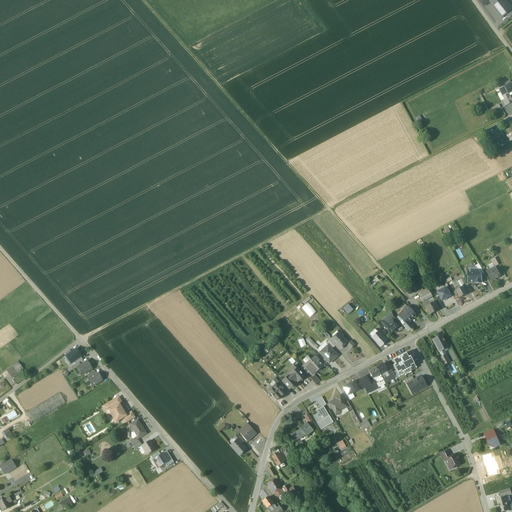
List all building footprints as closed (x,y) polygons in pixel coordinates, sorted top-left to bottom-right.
[(510,12),(502,1),(494,7),(492,8),(495,12),(496,11),(502,18),(506,15),(510,12)] [(504,88),(496,92),(501,101),(504,107),(505,108),(511,103),(511,100),(509,94),(505,87),(504,88)] [(501,101),(497,103),(498,105),(492,109),(494,113),(504,107),(501,101)] [(496,268),(488,272),(492,281),(501,276),(496,268)] [(478,271),(468,271),(469,282),(478,282),(478,283),(482,283),(482,277),(481,275),(478,271)] [(461,288),(457,291),(459,294),(461,298),(468,294),(464,287),(463,287),(461,288)] [(445,288),(436,292),(441,301),(450,296),(445,288)] [(429,291),(421,295),(419,296),(422,302),(426,300),(432,297),(429,291)] [(302,308),(310,317),(316,312),(308,302),(302,308)] [(425,307),(429,315),(437,310),(435,307),(437,306),(434,302),(429,305),(425,307)] [(408,307),(404,310),(403,310),(401,312),(401,313),(398,316),(405,324),(408,322),(415,316),(408,307)] [(397,320),(391,313),(386,318),(389,321),(390,320),(393,323),(397,320)] [(389,321),(383,326),(383,327),(383,328),(384,329),(386,330),(389,334),(397,327),(393,323),(390,320),(389,321)] [(408,322),(405,324),(403,326),(408,332),(413,328),(408,322)] [(375,329),(369,334),(372,338),(378,333),(377,331),(375,329)] [(378,332),(383,338),(386,335),(380,329),(377,331),(378,333),(378,332)] [(386,341),(383,338),(378,332),(378,333),(372,338),(380,347),(386,341)] [(340,334),(338,333),(332,338),(333,339),(332,340),(332,341),(336,345),(339,349),(342,346),(343,347),(347,343),(342,338),(342,336),(341,335),(340,334)] [(336,345),(332,341),(332,340),(333,339),(332,338),(331,337),(327,340),(328,341),(333,347),(336,345)] [(437,339),(437,338),(434,340),(433,341),(439,352),(447,347),(442,337),(441,337),(437,339)] [(301,348),(306,345),(303,338),(298,341),(301,348)] [(310,338),(306,341),(315,350),(318,347),(310,338)] [(326,344),(319,350),(323,354),(321,355),(329,363),(336,357),(334,355),(335,354),(331,349),(328,346),(326,344)] [(81,357),(75,350),(71,353),(66,356),(66,357),(71,364),(73,362),(80,357),(81,357)] [(396,371),(398,376),(403,373),(403,375),(411,370),(410,369),(415,366),(410,356),(408,357),(406,353),(392,360),(394,364),(392,365),(396,371)] [(326,365),(317,355),(314,357),(319,364),(320,364),(320,365),(322,366),(321,367),(322,368),(326,365)] [(446,355),(439,358),(443,365),(449,362),(446,355)] [(314,357),(306,364),(308,365),(314,372),(315,372),(321,367),(322,366),(320,365),(320,364),(319,364),(314,357)] [(81,365),(77,367),(82,375),(92,369),(87,361),(81,365)] [(383,364),(376,367),(380,375),(382,374),(387,371),(386,369),(387,368),(386,367),(385,367),(383,364)] [(314,372),(308,365),(304,368),(312,377),(316,374),(315,372),(314,372)] [(293,372),(282,382),(289,390),(296,384),(294,382),(296,381),(297,382),(304,377),(294,366),(290,369),(293,372)] [(12,367),(7,371),(11,377),(17,373),(12,367)] [(376,367),(369,371),(373,379),(378,376),(380,375),(376,367)] [(392,373),(391,370),(387,372),(390,376),(386,378),(383,379),(384,381),(385,384),(395,378),(392,373)] [(88,379),(90,384),(90,385),(91,386),(92,386),(92,387),(102,381),(98,373),(96,374),(88,379)] [(366,376),(360,379),(364,386),(370,383),(369,382),(366,376)] [(378,376),(373,379),(373,380),(374,380),(376,384),(378,388),(385,384),(384,381),(379,384),(379,382),(380,382),(378,379),(379,378),(378,376)] [(418,377),(415,378),(416,380),(409,384),(408,385),(412,393),(412,394),(426,386),(421,377),(419,378),(418,377)] [(360,379),(354,382),(358,390),(359,391),(364,388),(364,386),(360,379)] [(354,382),(343,387),(347,395),(358,390),(354,382)] [(370,382),(369,382),(370,383),(364,386),(364,388),(367,393),(374,390),(370,382)] [(275,384),(272,387),(280,397),(281,397),(284,394),(284,393),(282,392),(283,391),(282,391),(278,386),(277,386),(276,384),(275,384)] [(280,397),(272,387),(271,387),(272,387),(268,391),(268,390),(268,391),(270,393),(269,393),(270,393),(274,398),(275,399),(275,398),(276,400),(276,401),(277,400),(280,397)] [(59,394),(26,414),(32,424),(65,403),(59,394)] [(346,406),(344,403),(340,395),(335,398),(336,399),(328,403),(336,415),(341,413),(339,410),(345,407),(346,406)] [(315,401),(320,408),(323,406),(326,405),(321,397),(315,401)] [(118,398),(103,407),(104,407),(107,412),(106,413),(109,411),(119,405),(122,404),(118,398)] [(119,405),(109,411),(116,422),(123,418),(126,416),(125,416),(123,412),(121,408),(121,409),(119,405)] [(320,430),(332,422),(323,406),(320,408),(315,411),(317,413),(312,416),(320,430)] [(131,412),(125,416),(126,416),(123,418),(126,423),(135,418),(131,412)] [(146,434),(138,420),(130,425),(137,437),(138,439),(146,434)] [(306,423),(300,428),(301,429),(291,434),(295,441),(306,435),(307,436),(313,431),(306,423)] [(256,434),(247,424),(239,430),(238,431),(239,433),(247,442),(253,437),(256,434)] [(9,429),(3,432),(7,439),(10,437),(13,436),(9,429)] [(496,438),(494,434),(485,438),(488,443),(491,441),(494,446),(496,447),(500,445),(498,441),(499,440),(498,438),(497,438),(496,438)] [(243,442),(237,435),(234,438),(235,440),(237,439),(241,444),(243,442)] [(137,437),(129,441),(133,447),(140,442),(138,439),(137,437)] [(241,444),(237,439),(235,440),(230,445),(239,456),(243,452),(242,451),(245,448),(241,444)] [(150,441),(142,446),(146,452),(145,452),(146,454),(147,454),(149,453),(149,452),(155,449),(150,441)] [(320,450),(313,454),(316,460),(323,456),(320,450)] [(446,450),(440,454),(443,461),(445,460),(445,459),(450,457),(446,450)] [(167,466),(174,462),(167,451),(160,455),(153,459),(152,460),(157,469),(165,464),(167,466)] [(278,455),(283,462),(287,460),(282,452),(278,455)] [(283,462),(278,455),(278,454),(272,457),(277,466),(283,462)] [(450,457),(445,459),(445,460),(450,469),(452,468),(454,469),(456,468),(457,466),(460,464),(457,460),(458,460),(457,457),(456,457),(454,454),(450,457)] [(3,465),(0,466),(0,467),(4,475),(16,467),(11,459),(3,465)] [(100,469),(92,473),(94,477),(102,472),(100,469)] [(275,479),(268,484),(273,493),(273,492),(276,496),(283,492),(280,488),(275,479)] [(282,487),(285,491),(287,496),(292,494),(294,498),(298,496),(293,487),(289,489),(286,485),(282,487)] [(3,500),(0,501),(0,507),(2,511),(16,503),(16,502),(14,500),(15,500),(14,498),(22,493),(19,488),(11,493),(12,495),(3,500)] [(510,489),(499,492),(501,497),(511,494),(510,489)] [(60,502),(63,508),(71,503),(68,497),(60,502)] [(268,497),(262,501),(267,508),(273,504),(268,497)] [(505,497),(497,500),(500,511),(501,511),(509,510),(505,497)] [(213,511),(224,506),(222,501),(211,508),(213,511)]
